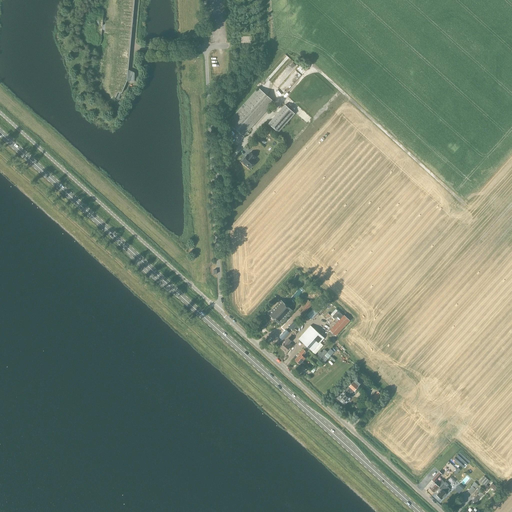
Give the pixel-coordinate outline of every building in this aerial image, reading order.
[(119,24),(119,32),(118,47),(117,48),(113,99),(114,99),(114,98),(118,92),(121,92),(122,91),(127,80),(132,80),(133,80),(134,80),(134,79),(134,78),(134,72),(133,72),(133,71),(128,69),(131,24),(132,20),(133,0),(121,0),(121,8),(121,9),(119,24)] [(100,29),(101,28),(101,26),(101,25),(101,19),(102,14),(101,13),(101,12),(101,11),(100,11),(100,10),(99,10),(99,18),(94,18),(93,34),(97,35),(97,43),(98,43),(98,42),(99,42),(99,41),(99,40),(100,35),(100,29)] [(113,32),(119,32),(119,24),(114,23),(105,23),(105,22),(104,17),(103,25),(101,26),(101,28),(103,29),(102,37),(103,37),(104,32),(104,31),(113,32)] [(96,85),(96,83),(95,83),(94,84),(93,84),(92,85),(92,86),(91,86),(91,87),(91,88),(90,89),(91,90),(91,91),(91,92),(92,93),(93,94),(94,94),(95,94),(96,95),(97,95),(98,94),(99,94),(98,92),(97,93),(96,93),(95,93),(95,92),(94,92),(93,91),(93,90),(92,90),(92,89),(93,88),(93,87),(94,86),(95,86),(96,85)] [(227,122),(243,136),(274,102),(258,88),(227,122)] [(268,123),(278,132),(295,114),(285,105),(268,123)] [(242,161),(250,168),(255,162),(253,160),(255,157),(250,152),(248,155),(247,155),(242,161)] [(269,314),(280,324),(292,311),(281,300),(269,314)] [(299,310),(303,315),(313,304),(308,300),(299,310)] [(316,305),(307,315),(311,319),(320,309),(316,305)] [(337,309),(333,314),(339,320),(344,314),(337,309)] [(330,330),(336,336),(350,320),(344,315),(330,330)] [(298,339),(312,351),(324,338),(310,326),(298,339)] [(286,330),(279,337),(282,340),(289,333),(286,330)] [(281,347),(286,352),(292,345),(289,343),(291,341),(288,339),(281,347)] [(306,347),(304,349),(303,349),(297,356),(298,356),(295,360),(300,364),(305,358),(303,356),(306,352),(308,353),(310,350),(306,347)] [(327,353),(321,359),(324,362),(330,356),(327,353)] [(360,383),(355,379),(349,386),(345,391),(345,390),(344,391),(338,398),(337,398),(338,399),(338,398),(344,404),(345,404),(344,404),(351,397),(351,396),(349,395),(354,390),(360,383),(361,383),(360,383)] [(444,466),(450,472),(455,467),(449,461),(444,466)] [(480,481),(485,486),(490,481),(484,476),(480,481)] [(429,488),(434,493),(443,482),(441,479),(438,483),(436,481),(429,488)] [(437,495),(441,499),(447,493),(450,489),(447,486),(448,485),(445,482),(439,488),(442,490),(437,495)] [(468,491),(471,494),(479,486),(474,482),(471,485),(472,486),(468,491)] [(492,483),(490,486),(494,490),(493,492),(496,494),(500,490),(492,483)] [(487,485),(480,492),(483,494),(485,491),(486,491),(489,487),(487,485)] [(470,503),(473,505),(479,497),(477,495),(470,503)]
